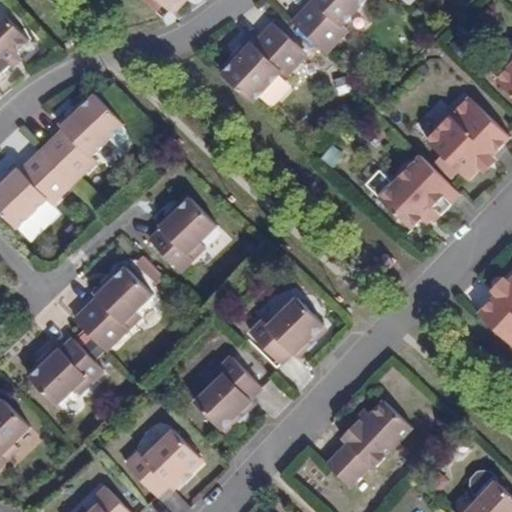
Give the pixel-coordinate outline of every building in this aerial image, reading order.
[(309,0),(310,0),(299,12),(320,31),(310,41),(322,53),(344,29),(340,25),(362,0),(309,0)] [(320,31),(299,12),(290,21),(310,41),(320,31)] [(289,42),(269,23),(260,32),(281,50),(289,42)] [(232,60),(218,73),(248,101),(277,71),(282,75),(302,55),(289,42),(281,50),(260,32),(241,51),(232,60)] [(236,47),(227,56),(232,60),(241,51),(236,47)] [(511,60),(494,80),(511,97),(511,60)] [(57,123),(60,126),(38,147),(44,152),(72,181),(96,159),(90,152),(120,122),(91,91),(74,107),(64,117),(57,123)] [(423,140),(464,179),(476,167),(471,162),(481,150),(487,155),(506,134),(463,96),(423,140)] [(71,103),(60,113),(64,117),(74,107),(71,103)] [(321,160),(335,169),(344,153),(330,145),(321,160)] [(72,181),(44,152),(38,147),(17,167),(14,164),(6,172),(0,177),(0,210),(14,224),(44,198),(49,203),(72,181)] [(479,170),(490,157),(487,155),(481,150),(471,162),(476,167),(479,170)] [(425,218),(427,220),(454,190),(415,152),(373,196),(405,228),(413,220),(420,213),(425,218)] [(215,225),(188,196),(179,204),(170,213),(159,224),(162,227),(150,238),(179,269),(191,258),(187,253),(215,225)] [(175,200),(166,209),(170,213),(179,204),(175,200)] [(413,220),(418,225),(425,218),(420,213),(413,220)] [(389,264),(380,255),(366,270),(375,278),(389,264)] [(118,262),(106,274),(96,283),(89,290),(93,295),(71,315),(99,344),(134,310),(129,305),(145,289),(118,262)] [(103,270),(93,279),(96,283),(106,274),(103,270)] [(501,291),(497,287),(477,309),(511,342),(511,271),(506,278),(510,282),(501,291)] [(503,276),(495,284),(497,287),(501,291),(510,282),(506,278),(503,276)] [(295,354),(307,342),(316,334),(325,325),(295,297),(266,325),(262,320),(250,332),(282,363),(293,351),(295,354)] [(97,345),(83,332),(75,340),(89,354),(97,345)] [(311,346),(319,338),(316,334),(307,342),(311,346)] [(90,381),(103,368),(89,354),(75,340),(72,336),(61,348),(58,346),(46,357),(37,365),(28,374),(55,402),(84,375),(90,381)] [(42,352),(33,360),(37,365),(46,357),(42,352)] [(195,401),(223,429),(231,422),(240,412),(252,401),(249,398),(262,385),(233,355),(218,368),(223,373),(195,401)] [(0,396),(0,461),(4,458),(0,453),(0,452),(28,424),(0,396)] [(366,463),(371,468),(411,425),(383,401),(362,424),(355,418),(337,436),(344,443),(325,464),(345,484),(366,463)] [(236,426),(244,417),(240,412),(231,422),(236,426)] [(168,485),(170,487),(183,474),(191,466),(200,458),(172,429),(144,456),(138,453),(126,464),(157,495),(168,485)] [(187,478),(195,470),(191,466),(183,474),(187,478)] [(476,499),(462,511),(511,511),(511,498),(486,475),(481,474),(476,474),(471,478),(467,483),(467,488),(469,493),(476,499)] [(129,511),(105,485),(92,497),(95,500),(82,511),(129,511)]
